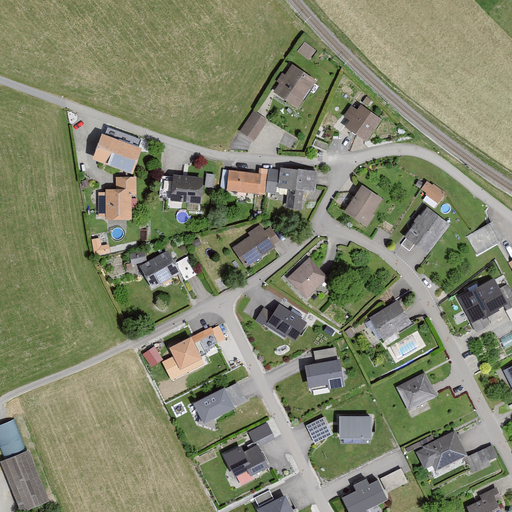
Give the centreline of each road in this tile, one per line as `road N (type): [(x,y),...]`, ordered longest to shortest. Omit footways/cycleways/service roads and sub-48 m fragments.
road 1 (residential): [(322,220),(304,243),(221,300),(325,511)]
road 2 (residential): [(511,463),(418,280),(372,242),(322,220)]
road 3 (residential): [(347,160),(210,153),(67,104)]
road 4 (residential): [(511,217),(428,154),(381,151),(347,160)]
